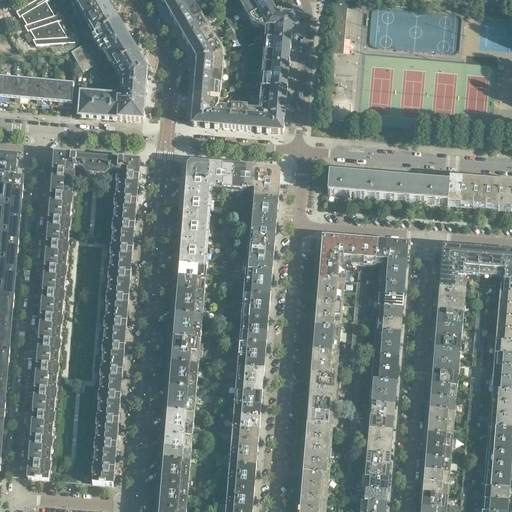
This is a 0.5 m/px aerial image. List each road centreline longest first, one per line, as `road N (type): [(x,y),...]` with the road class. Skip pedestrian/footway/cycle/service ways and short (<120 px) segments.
road 1 (residential): [(14,498),(40,150)]
road 2 (unclassified): [(135,508),(160,201)]
road 3 (residential): [(273,511),(297,226)]
road 4 (unknown): [(316,227),(296,511)]
road 5 (residential): [(406,511),(429,236)]
road 6 (residential): [(511,168),(300,151)]
road 7 (residential): [(300,151),(302,0)]
road 8 (unclassified): [(165,140),(170,68),(131,0)]
road 9 (residential): [(165,140),(300,151)]
road 10 (residential): [(429,236),(297,226)]
road 11 (residential): [(135,508),(14,498)]
